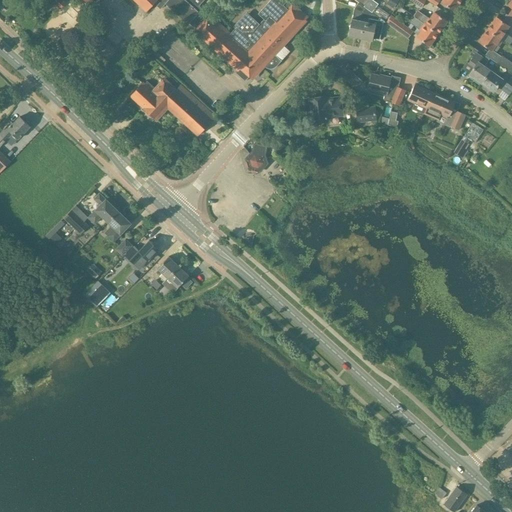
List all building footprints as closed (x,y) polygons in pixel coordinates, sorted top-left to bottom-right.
[(67,1),(65,0),(55,0),(53,3),(60,9),(67,1)] [(283,43),(307,18),(307,17),(288,0),(271,0),(259,13),(265,19),(260,24),(247,13),(235,26),(237,28),(231,35),(226,31),(209,15),(208,16),(201,9),(202,9),(198,6),(203,0),(86,0),(89,3),(91,0),(135,0),(146,10),(156,0),(157,0),(163,6),(166,3),(188,24),(189,23),(196,29),(195,29),(212,45),(233,64),(238,68),(235,72),(245,81),(250,76),(252,77),(263,65),(267,68),(271,69),(274,68),(277,66),(282,60),(275,53),(283,43)] [(357,0),(365,6),(373,12),(379,4),(373,0),(357,0)] [(454,12),(461,0),(443,0),(441,3),(454,12)] [(420,13),(416,19),(438,34),(446,22),(434,13),(429,19),(420,13)] [(398,30),(402,24),(392,16),(388,22),(398,30)] [(438,34),(416,19),(413,16),(409,22),(421,31),(417,38),(429,47),(438,34)] [(497,17),(488,29),(503,40),(507,34),(504,32),(509,25),(497,17)] [(373,40),(380,41),(383,25),(381,22),(369,20),(368,24),(352,21),(349,37),(373,42),(373,40)] [(503,40),(488,29),(479,42),(492,51),(492,50),(497,53),(501,48),(499,46),(503,40)] [(482,83),(490,71),(484,66),(489,59),(474,48),(470,54),(472,56),(468,62),(475,67),(469,74),(482,83)] [(496,62),(511,73),(511,61),(502,54),(496,62)] [(502,79),(490,71),(482,83),(494,92),(499,84),(511,93),(511,90),(511,79),(505,74),(502,79)] [(384,100),(391,102),(398,87),(389,85),(391,77),(384,76),(384,77),(378,75),(378,74),(374,73),(374,74),(372,74),(368,88),(376,90),(376,91),(385,94),(384,100)] [(211,121),(211,120),(215,116),(181,85),(176,89),(164,79),(153,91),(143,82),(131,95),(144,106),(143,107),(156,119),(168,106),(199,134),(211,121)] [(409,100),(427,107),(433,92),(415,84),(409,100)] [(406,91),(398,87),(391,102),(400,105),(406,91)] [(466,113),(458,110),(457,112),(452,110),(456,101),(433,92),(427,107),(425,112),(438,118),(437,119),(447,122),(461,128),(466,113)] [(344,115),(342,103),(342,97),(326,99),(325,96),(319,97),(317,95),(313,95),(312,97),(310,98),(312,123),(328,121),(328,117),(344,115)] [(377,120),(375,105),(356,107),(357,122),(377,120)] [(12,121),(0,133),(0,172),(11,161),(0,150),(0,145),(12,133),(17,138),(30,126),(20,116),(13,123),(12,121)] [(380,122),(382,123),(387,124),(389,118),(381,116),(380,122)] [(477,143),(485,129),(474,122),(465,136),(477,143)] [(461,155),(467,145),(461,140),(454,151),(461,155)] [(269,164),(266,154),(268,146),(254,143),(253,151),(245,158),(249,170),(261,173),(269,164)] [(101,215),(107,221),(118,210),(99,192),(93,199),(98,203),(96,205),(98,207),(88,217),(94,223),(101,215)] [(63,218),(81,234),(89,226),(72,209),(63,218)] [(118,210),(107,221),(112,225),(108,229),(111,232),(107,235),(114,241),(131,223),(118,210)] [(47,236),(57,244),(64,236),(55,228),(47,236)] [(122,255),(132,244),(125,238),(116,248),(122,255)] [(159,248),(149,240),(139,251),(134,245),(124,255),(135,265),(144,255),(148,260),(159,248)] [(159,276),(165,281),(179,266),(169,256),(158,268),(163,272),(159,276)] [(111,277),(126,264),(122,260),(107,273),(111,277)] [(93,264),(87,270),(96,278),(101,272),(93,264)] [(188,277),(189,275),(179,266),(165,281),(163,283),(173,292),(178,287),(181,284),(186,288),(193,281),(188,277)] [(152,284),(157,289),(161,285),(156,279),(152,284)] [(98,306),(111,293),(101,283),(87,297),(98,306)] [(454,511),(467,494),(456,486),(444,504),(454,511)] [(442,499),(446,493),(439,487),(435,493),(442,499)]
